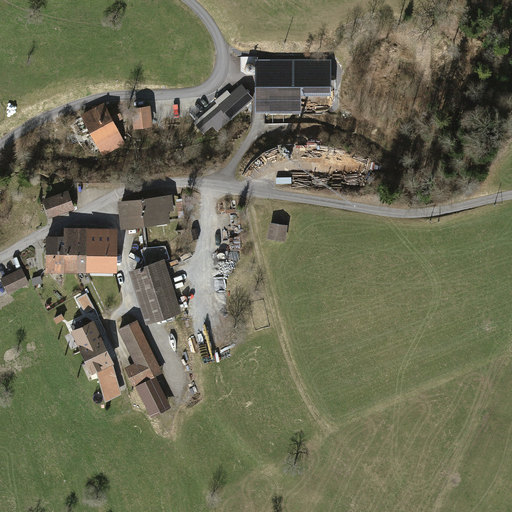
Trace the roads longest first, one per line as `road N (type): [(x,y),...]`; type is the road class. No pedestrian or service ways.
road 1 (unclassified): [(0,258),(141,185),(217,184),(403,213),(511,194)]
road 2 (unclassified): [(0,145),(93,99),(209,86),(221,70),(221,46),(187,0)]
